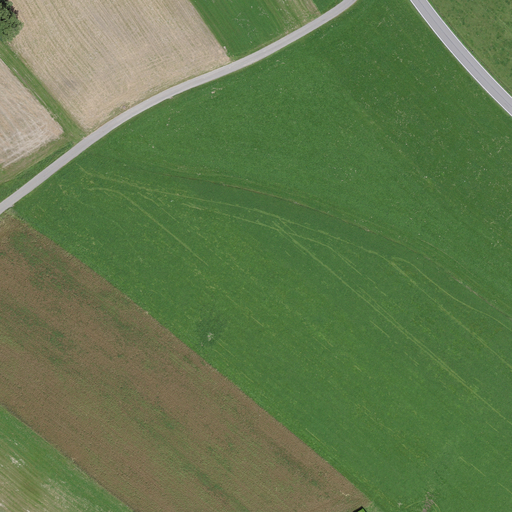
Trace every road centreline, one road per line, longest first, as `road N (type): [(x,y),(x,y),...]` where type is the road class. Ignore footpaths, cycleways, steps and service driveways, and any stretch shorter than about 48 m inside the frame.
road 1 (unclassified): [(0,207),(118,121),(284,45),(348,0)]
road 2 (tertiary): [(418,0),(511,106)]
